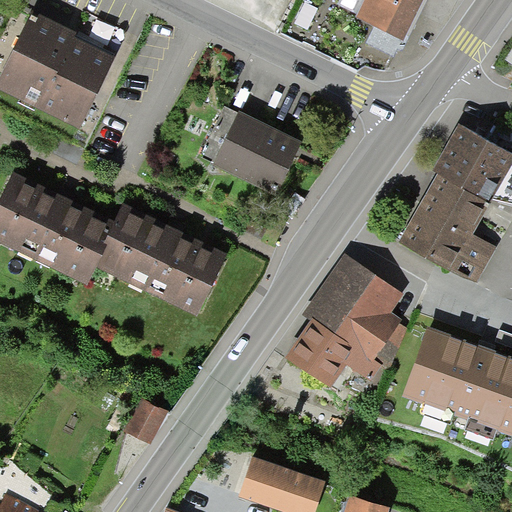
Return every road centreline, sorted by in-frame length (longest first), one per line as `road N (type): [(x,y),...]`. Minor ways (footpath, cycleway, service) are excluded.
road 1 (tertiary): [(403,122),(129,511)]
road 2 (residential): [(165,0),(403,122)]
